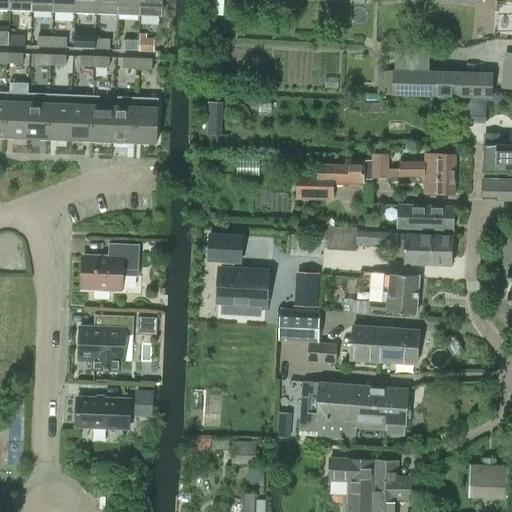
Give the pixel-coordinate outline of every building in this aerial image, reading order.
[(0,0),(0,9),(10,10),(10,0),(0,0)] [(10,0),(10,10),(32,11),(32,0),(10,0)] [(32,0),(32,11),(53,12),(53,0),(32,0)] [(53,0),(53,12),(75,13),(75,0),(53,0)] [(75,0),(75,13),(96,14),(96,0),(75,0)] [(96,0),(96,14),(118,15),(118,0),(96,0)] [(118,0),(118,15),(139,15),(139,0),(118,0)] [(139,0),(139,15),(162,16),(162,7),(162,0),(139,0)] [(0,31),(0,44),(9,45),(9,35),(9,32),(0,31)] [(9,35),(9,45),(25,46),(25,36),(9,35)] [(38,36),(37,46),(52,47),(52,37),(38,36)] [(52,37),(52,47),(66,48),(67,37),(52,37)] [(80,48),(94,49),(94,37),(81,37),(80,48)] [(140,37),(139,51),(154,51),(155,38),(147,38),(140,37)] [(96,38),(95,49),(110,49),(110,39),(96,38)] [(124,40),(124,50),(138,51),(138,40),(124,40)] [(0,62),(8,63),(8,53),(0,52),(0,62)] [(8,53),(8,63),(22,64),(23,54),(8,53)] [(36,65),(51,65),(51,55),(37,54),(36,65)] [(51,55),(51,65),(66,66),(66,56),(51,55)] [(80,66),(94,67),(95,57),(80,56),(80,66)] [(95,57),(94,67),(109,68),(110,57),(95,57)] [(123,68),(137,69),(138,59),(123,58),(123,68)] [(138,59),(137,69),(152,69),(152,59),(138,59)] [(378,71),(378,93),(394,94),(491,97),(491,74),(429,72),(394,71),(378,71)] [(6,92),(5,137),(26,138),(28,93),(28,83),(10,83),(10,92),(6,92)] [(28,93),(26,138),(48,139),(50,94),(28,93)] [(50,94),(48,139),(70,140),(71,95),(50,94)] [(71,95),(70,140),(91,141),(93,96),(71,95)] [(93,96),(91,141),(113,141),(114,97),(93,96)] [(114,97),(113,141),(134,142),(136,97),(114,97)] [(136,97),(134,142),(156,143),(158,98),(136,97)] [(511,145),(484,146),(484,163),(484,173),(511,173),(511,145)] [(372,161),(372,179),(387,180),(387,176),(419,177),(424,181),(424,193),(454,194),(455,155),(424,154),(424,162),(398,162),(398,169),(387,169),(387,154),(372,154),(372,161)] [(298,174),(298,199),(331,199),(332,182),(364,183),(364,179),(372,179),(372,161),(364,160),(346,161),(346,166),(319,165),(319,174),(298,174)] [(511,180),(483,179),(482,201),(511,201),(511,180)] [(397,228),(413,228),(452,230),(453,207),(414,205),(398,204),(397,228)] [(315,223),(314,237),(328,238),(327,250),(356,251),(356,245),(369,245),(404,247),(405,247),(404,248),(404,263),(451,264),(452,236),(406,235),(407,230),(407,229),(379,228),(379,222),(372,215),(364,214),(364,227),(357,227),(334,227),(334,225),(329,225),(329,224),(315,223)] [(207,236),(207,261),(221,261),(221,267),(217,267),(216,304),(222,304),(261,305),(267,305),(268,269),(234,268),(234,261),(241,261),(242,237),(207,236)] [(138,277),(139,245),(109,243),(108,257),(83,256),(81,288),(121,290),(122,276),(138,277)] [(352,312),(352,313),(357,313),(366,314),(366,311),(416,314),(418,275),(372,273),(371,302),(357,301),(353,301),(352,312)] [(344,298),(343,311),(352,312),(353,301),(353,299),(344,298)] [(279,340),(319,342),(320,314),(280,312),(279,340)] [(138,323),(150,323),(150,314),(139,313),(138,323)] [(132,336),(133,317),(102,315),(101,328),(79,328),(78,359),(93,360),(92,369),(119,370),(119,361),(123,362),(124,335),(132,336)] [(419,330),(353,326),(350,360),(366,361),(366,363),(375,364),(375,361),(416,364),(419,330)] [(337,345),(309,343),(308,361),(336,363),(337,345)] [(304,381),(300,430),(317,431),(317,435),(356,438),(357,422),(356,421),(358,401),(357,401),(358,385),(304,381)] [(356,421),(357,422),(386,424),(385,433),(405,435),(408,389),(358,385),(357,401),(358,401),(356,421)] [(134,416),(154,417),(155,391),(135,389),(134,416)] [(75,426),(117,428),(128,428),(129,401),(76,398),(75,426)] [(232,441),(231,463),(256,464),(256,442),(232,441)] [(346,511),(368,511),(370,473),(370,460),(328,459),(327,481),(347,481),(346,511)] [(394,511),(395,501),(410,501),(411,476),(396,476),(396,461),(374,460),(372,511),(394,511)] [(470,464),(469,473),(468,496),(505,498),(505,506),(511,506),(511,476),(509,477),(509,466),(470,464)] [(242,511),(253,511),(254,494),(243,494),(242,511)]
